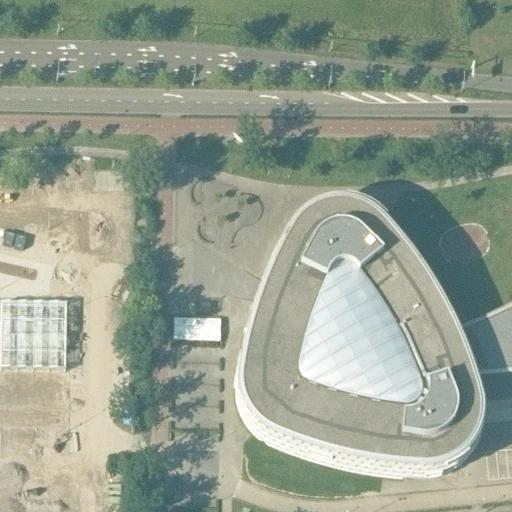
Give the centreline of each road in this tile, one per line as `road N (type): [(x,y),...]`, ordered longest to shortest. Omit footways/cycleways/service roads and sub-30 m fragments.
road 1 (secondary): [(511,86),(373,70),(0,55)]
road 2 (secondary): [(0,99),(511,109)]
